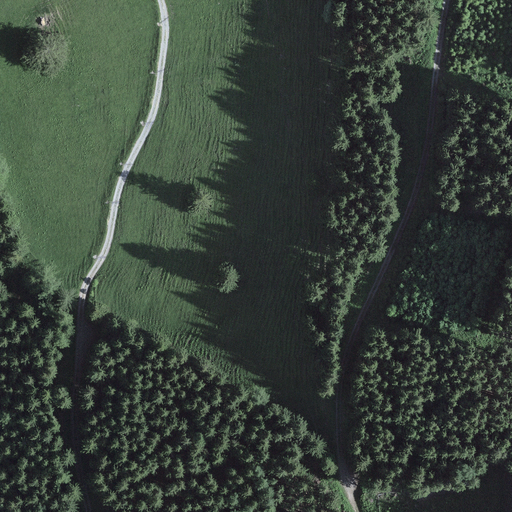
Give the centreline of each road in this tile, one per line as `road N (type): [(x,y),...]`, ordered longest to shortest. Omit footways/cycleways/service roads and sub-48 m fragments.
road 1 (track): [(85,511),(70,379),(79,301),(104,256),(125,169),(151,119),(161,81),(160,0)]
road 2 (track): [(444,0),(413,194),(340,371),(344,482)]
